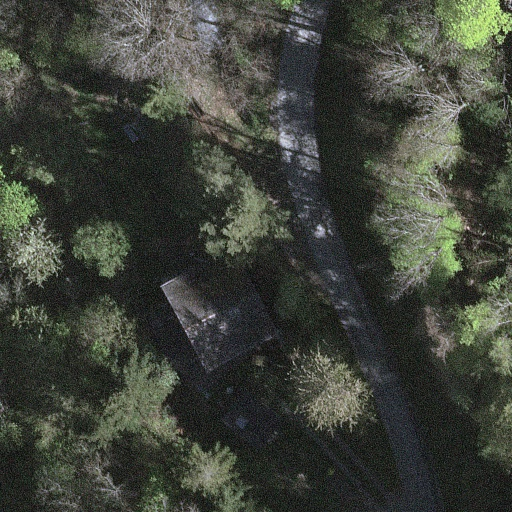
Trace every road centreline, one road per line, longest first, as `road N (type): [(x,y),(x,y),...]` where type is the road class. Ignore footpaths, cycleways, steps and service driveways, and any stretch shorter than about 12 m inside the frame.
road 1 (unclassified): [(415,511),(403,456),(307,199),(295,139),(296,55),(314,0)]
road 2 (track): [(262,377),(392,511)]
